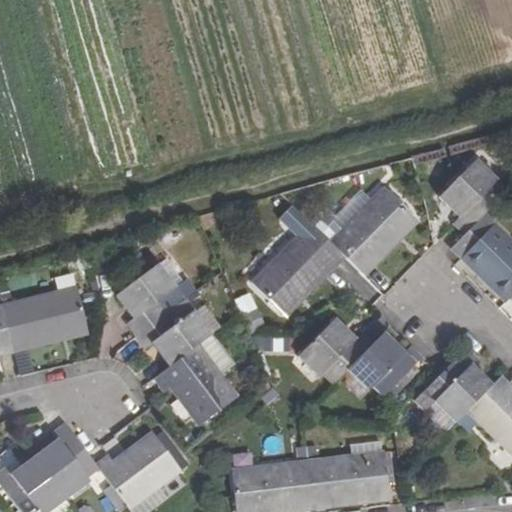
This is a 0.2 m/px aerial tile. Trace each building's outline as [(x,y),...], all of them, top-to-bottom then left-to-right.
[(453,226),(464,237),(483,217),(505,195),(494,185),(496,182),(477,162),(440,198),(460,219),(453,226)] [(384,192),(330,245),(341,255),(345,259),(360,274),(413,221),(384,192)] [(464,237),(454,247),(509,301),(511,297),(511,244),(483,217),(464,237)] [(330,245),(311,226),(252,286),(281,315),(341,255),(330,245)] [(126,327),(135,339),(166,316),(157,304),(175,289),(158,266),(115,298),(132,321),(126,327)] [(77,293),(3,311),(13,351),(87,334),(77,293)] [(236,305),(249,334),(263,327),(249,299),(236,305)] [(3,311),(0,311),(0,354),(13,351),(3,311)] [(166,316),(135,339),(143,351),(151,346),(168,369),(197,347),(211,337),(193,313),(174,326),(166,316)] [(346,371),(370,347),(360,335),(352,343),(331,322),(295,360),(316,380),(319,376),(331,387),(346,371)] [(401,355),(382,335),(370,347),(346,371),(365,392),(368,389),(380,400),(420,359),(409,348),(401,355)] [(282,336),(255,337),(256,353),(282,352),(282,336)] [(168,369),(152,380),(161,394),(169,389),(173,385),(201,425),(236,400),(197,347),(168,369)] [(433,407),(453,428),(466,415),(491,391),(469,370),(477,363),(466,352),(427,391),(438,404),(433,407)] [(16,373),(30,373),(30,354),(16,355),(16,373)] [(173,385),(169,389),(197,428),(201,425),(173,385)] [(511,400),(497,385),(491,391),(466,415),(511,460),(511,400)] [(58,444),(35,462),(67,503),(89,487),(86,481),(99,472),(95,466),(86,455),(65,426),(51,436),(58,444)] [(184,468),(160,435),(154,440),(178,472),(184,468)] [(151,436),(111,463),(115,469),(154,440),(151,436)] [(106,458),(95,466),(99,472),(127,511),(157,489),(178,473),(154,440),(115,469),(111,463),(106,458)] [(382,454),(381,443),(350,447),(352,458),(382,454)] [(387,484),(393,483),(391,467),(386,468),(384,454),(382,454),(352,458),(316,463),(315,448),(306,449),(308,464),(314,505),(389,496),(387,484)] [(259,511),(314,505),(308,464),(306,449),(297,450),(299,465),(233,473),(237,511),(259,511)] [(54,511),(67,503),(35,462),(11,478),(5,471),(0,474),(0,488),(17,511),(54,511)] [(130,511),(147,511),(165,499),(157,489),(129,510),(130,511)] [(63,511),(70,507),(67,503),(54,511),(63,511)]
